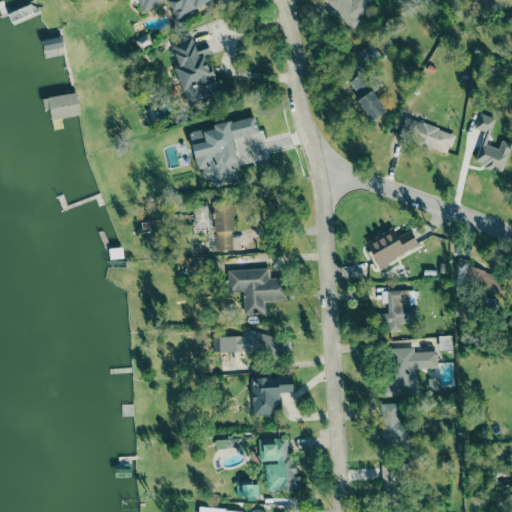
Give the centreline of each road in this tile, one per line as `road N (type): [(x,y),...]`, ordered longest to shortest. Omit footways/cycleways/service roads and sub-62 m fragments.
road 1 (residential): [(342,511),(319,166),(280,0)]
road 2 (residential): [(319,166),(511,233)]
